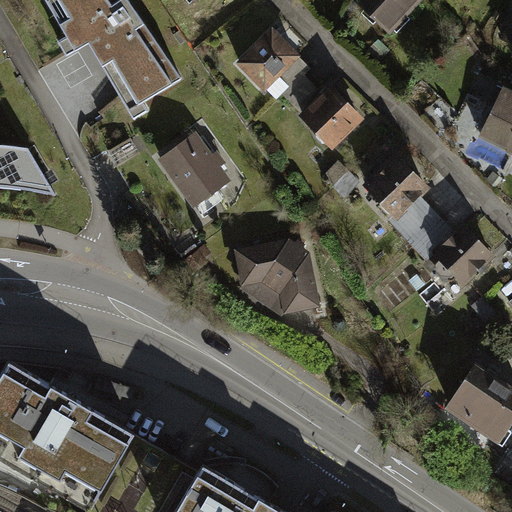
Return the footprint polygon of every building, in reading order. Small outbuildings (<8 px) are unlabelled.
[(110,0),(44,0),(65,35),(79,28),(121,96),(135,89),(142,102),(182,78),(129,0),(120,0),(114,5),(110,0)] [(419,0),(360,0),(390,30),(419,0)] [(511,22),(503,41),(511,44),(511,22)] [(280,79),(292,91),(304,79),(312,71),(272,30),(231,70),(259,99),(280,79)] [(276,106),(324,155),(362,119),(333,89),(323,99),(304,79),(292,91),(276,106)] [(511,98),(502,94),(483,134),(511,146),(511,98)] [(0,187),(24,190),(52,195),(24,145),(0,142),(0,187)] [(235,192),(201,146),(171,168),(205,214),(235,192)] [(417,199),(426,191),(390,153),(361,180),(414,237),(434,218),(417,199)] [(494,265),(459,226),(450,235),(434,218),(414,237),(465,292),(494,265)] [(314,247),(294,235),(238,245),(245,285),(284,312),(324,304),(314,247)] [(4,360),(0,366),(0,471),(66,511),(94,511),(138,442),(4,360)] [(511,426),(511,391),(473,367),(443,414),(498,448),(511,426)] [(172,511),(281,511),(200,465),(172,511)]
